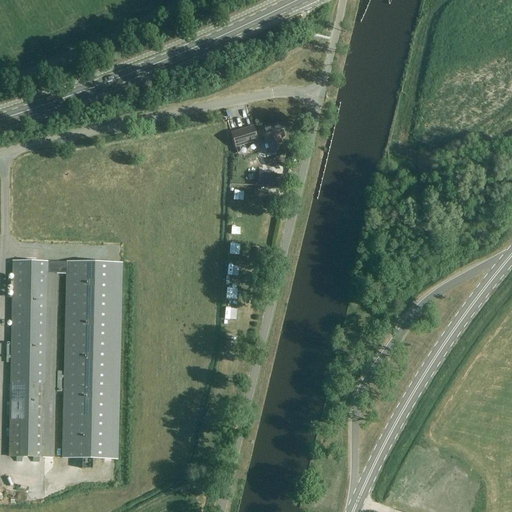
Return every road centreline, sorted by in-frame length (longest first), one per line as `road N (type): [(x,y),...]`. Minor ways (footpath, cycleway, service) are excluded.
road 1 (unclassified): [(220,511),(319,98)]
road 2 (unclassified): [(0,153),(283,92),(319,98)]
road 3 (primary): [(0,119),(159,62),(298,0)]
road 4 (primary): [(352,511),(424,373),(511,254)]
road 5 (unclassified): [(0,82),(190,0)]
